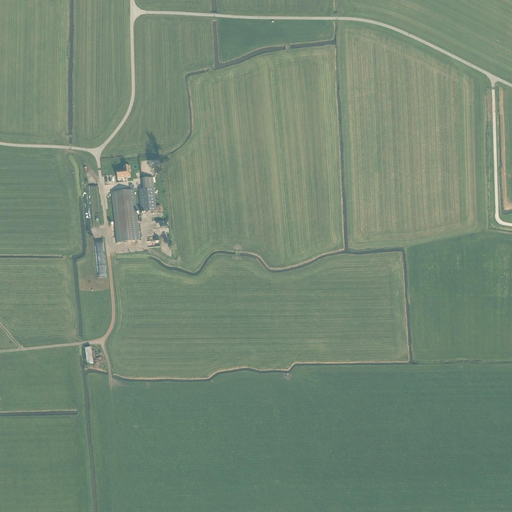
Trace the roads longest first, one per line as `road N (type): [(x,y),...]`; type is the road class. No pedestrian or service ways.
road 1 (unclassified): [(511,225),(496,215),(492,76),(370,21),(132,12)]
road 2 (unclassified): [(0,143),(98,151),(127,116),(133,95),(132,12)]
